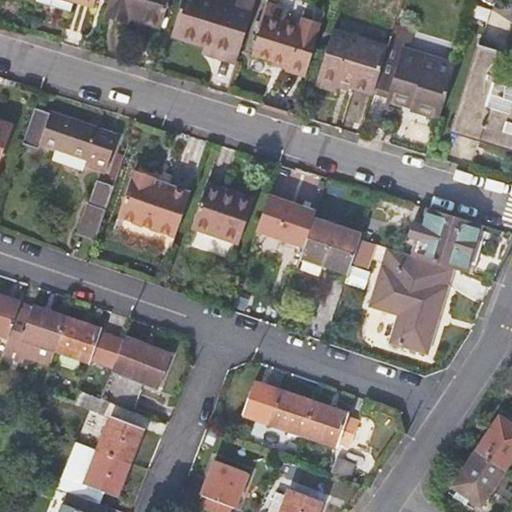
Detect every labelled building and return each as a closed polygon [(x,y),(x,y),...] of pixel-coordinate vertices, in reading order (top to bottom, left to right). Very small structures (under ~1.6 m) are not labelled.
[(36,0),(36,1),(71,12),(74,2),(73,1),(73,0),(36,0)] [(169,0),(108,0),(105,11),(107,12),(106,16),(126,22),(127,18),(161,28),(169,0)] [(219,0),(181,0),(171,36),(205,47),(221,52),(219,59),(236,64),(252,10),(219,0)] [(286,71),(305,76),(319,29),(300,24),(298,27),(284,23),(287,12),(267,5),(251,56),(287,67),(286,71)] [(338,83),(373,93),(386,48),(330,31),(314,86),(335,92),(338,83)] [(409,110),(438,119),(455,64),(403,48),(405,41),(390,36),(386,48),(373,93),(411,105),(409,110)] [(511,147),(511,55),(479,45),(453,128),(511,147)] [(202,54),(219,59),(221,52),(205,47),(202,54)] [(117,135),(33,110),(22,142),(39,148),(41,143),(89,158),(87,165),(106,171),(117,135)] [(133,171),(117,217),(174,238),(189,193),(166,186),(164,190),(151,186),(154,178),(133,171)] [(109,203),(115,182),(99,177),(92,198),(109,203)] [(237,244),(252,200),(236,194),(234,198),(204,187),(190,229),(237,244)] [(79,234),(94,239),(104,210),(89,205),(79,234)] [(418,240),(414,257),(454,269),(464,272),(478,225),(428,210),(423,227),(411,223),(407,237),(418,240)] [(358,240),(359,236),(312,220),(295,268),(318,276),(322,265),(347,272),(358,240)] [(427,357),(454,269),(414,257),(385,249),(368,307),(398,316),(389,345),(427,357)] [(20,304),(0,297),(0,336),(8,339),(19,307),(20,304)] [(56,352),(67,320),(31,308),(30,311),(19,307),(8,339),(5,346),(24,353),(22,358),(50,367),(56,352)] [(113,368),(123,343),(99,334),(100,331),(67,320),(56,352),(89,363),(91,360),(113,368)] [(124,340),(123,343),(113,368),(112,372),(158,388),(171,356),(124,340)] [(20,364),(22,358),(24,353),(5,346),(2,357),(20,364)] [(100,400),(103,401),(130,412),(138,391),(108,379),(100,400)] [(267,422),(302,434),(313,402),(279,391),(278,394),(266,390),(258,415),(269,419),(267,422)] [(94,423),(103,401),(100,400),(80,393),(75,403),(90,409),(86,420),(94,423)] [(347,414),(313,402),(302,434),(336,445),(337,443),(349,447),(358,420),(346,416),(347,414)] [(111,418),(98,451),(129,463),(142,430),(111,418)] [(453,487),(457,490),(470,498),(480,505),(511,457),(511,426),(499,418),(453,487)] [(77,443),(67,469),(87,478),(98,451),(77,443)] [(284,446),(280,454),(293,459),(296,450),(284,446)] [(67,493),(85,499),(89,487),(116,496),(129,463),(98,451),(87,478),(67,469),(59,490),(67,493)] [(338,458),(332,470),(351,477),(357,465),(338,458)] [(200,507),(212,511),(227,511),(230,506),(233,507),(246,472),(215,460),(201,495),(205,496),(200,507)] [(89,487),(85,499),(106,507),(111,508),(116,496),(89,487)] [(268,511),(315,511),(320,500),(289,488),(286,496),(276,492),(268,511)] [(465,505),(470,498),(457,490),(452,496),(465,505)] [(60,511),(104,511),(106,507),(85,499),(67,493),(60,511)]
